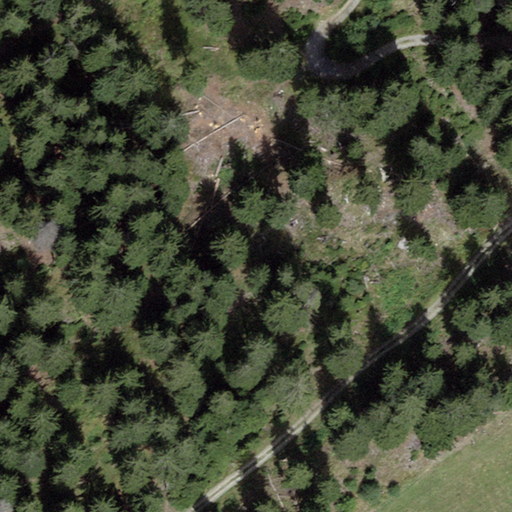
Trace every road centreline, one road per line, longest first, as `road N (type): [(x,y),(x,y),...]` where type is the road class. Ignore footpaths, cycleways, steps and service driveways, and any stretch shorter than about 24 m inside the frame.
road 1 (track): [(191,511),(511,240)]
road 2 (track): [(511,45),(417,42),(344,65),(328,62),(322,49),(356,0)]
